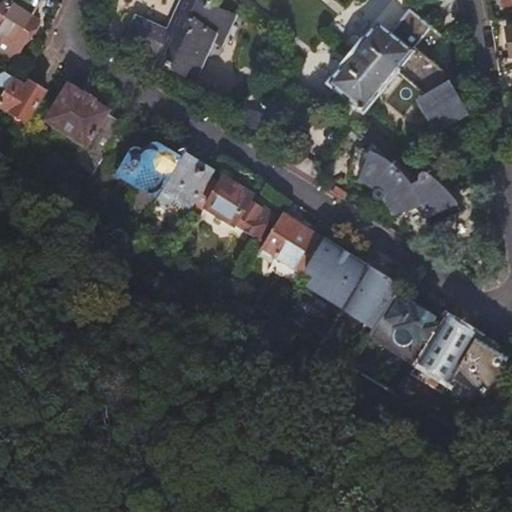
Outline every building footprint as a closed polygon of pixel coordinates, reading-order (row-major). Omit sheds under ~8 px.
[(42,0),(7,0),(0,12),(0,58),(11,65),(38,23),(30,20),(42,0)] [(187,0),(184,0),(167,37),(148,28),(149,27),(136,22),(126,44),(140,51),(139,52),(156,60),(155,62),(165,66),(164,68),(192,85),(212,43),(219,48),(232,19),(210,9),(211,6),(207,4),(205,7),(187,0)] [(511,0),(500,0),(502,8),(511,6),(511,0)] [(378,97),(396,75),(395,74),(430,31),(409,14),(389,38),(376,27),(362,44),(360,43),(339,68),(341,70),(327,87),(363,116),(378,97)] [(430,31),(395,74),(396,75),(428,101),(428,100),(430,102),(427,106),(426,112),(427,116),(431,121),(436,123),(442,124),(447,122),(450,119),(453,115),(454,111),(452,103),(450,100),(447,98),(443,96),(438,96),(437,90),(446,79),(426,62),(443,42),(430,31)] [(24,90),(12,82),(0,99),(0,108),(23,124),(42,95),(28,85),(24,90)] [(72,164),(90,176),(121,127),(104,116),(105,114),(91,105),(93,102),(82,95),(81,98),(66,89),(44,123),(83,147),(72,164)] [(146,148),(145,151),(142,152),(139,152),(134,150),(130,150),(127,152),(112,177),(154,203),(180,160),(157,146),(154,145),(149,146),(146,148)] [(368,190),(370,193),(369,194),(369,195),(369,197),(369,198),(369,199),(370,200),(371,201),(372,202),(373,202),(374,203),(375,203),(376,202),(377,202),(379,201),(379,200),(380,200),(382,198),(388,207),(396,203),(400,214),(418,208),(426,229),(458,214),(452,203),(445,194),(437,186),(428,178),(424,175),(423,175),(422,174),(421,174),(419,174),(418,174),(417,175),(416,175),(415,176),(414,177),(414,178),(414,180),(414,181),(414,182),(415,183),(408,187),(405,184),(394,171),(381,161),(366,153),(355,151),(348,181),(355,183),(361,186),(368,190)] [(154,203),(153,204),(182,223),(193,204),(208,181),(212,174),(183,156),(180,160),(154,203)] [(208,181),(193,204),(232,228),(232,227),(238,219),(244,223),(246,236),(262,246),(278,220),(249,202),(251,199),(221,180),(217,187),(208,181)] [(388,218),(400,214),(396,203),(388,207),(382,198),(380,200),(379,200),(379,201),(382,206),(385,211),(388,218)] [(259,250),(301,277),(304,272),(323,242),(280,217),(278,220),(262,246),(259,250)] [(232,227),(246,236),(244,223),(238,219),(232,227)] [(334,299),(343,305),(365,269),(342,254),(341,256),(336,253),(337,251),(323,242),(304,272),(315,279),(311,285),(334,299)] [(351,325),(368,335),(369,333),(390,301),(379,295),(387,282),(365,268),(365,269),(343,305),(342,305),(357,315),(351,325)] [(388,342),(417,361),(429,342),(422,337),(431,322),(432,320),(423,315),(393,295),(390,301),(369,333),(386,344),(388,342)] [(441,353),(446,355),(439,366),(454,373),(470,342),(452,334),(441,353)] [(487,394),(496,378),(507,361),(490,351),(474,341),(454,374),(487,394)]
